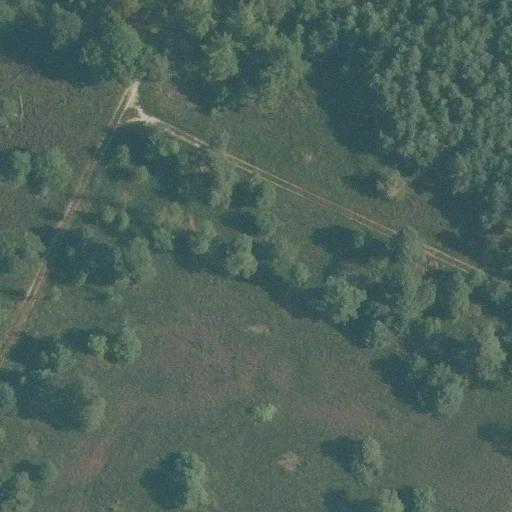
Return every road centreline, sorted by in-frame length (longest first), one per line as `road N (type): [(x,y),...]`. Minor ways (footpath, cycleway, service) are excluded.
road 1 (track): [(511,293),(110,103),(162,0)]
road 2 (track): [(110,103),(0,358)]
